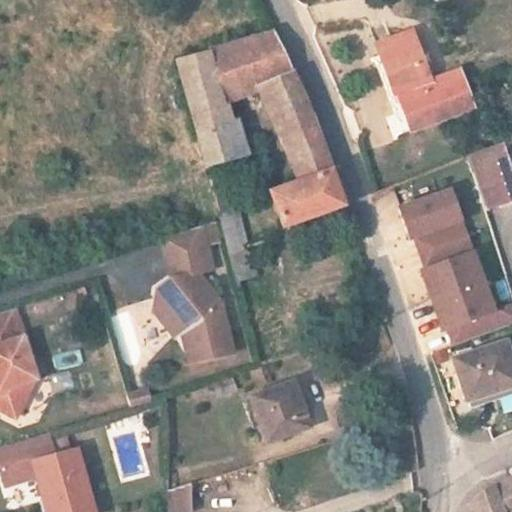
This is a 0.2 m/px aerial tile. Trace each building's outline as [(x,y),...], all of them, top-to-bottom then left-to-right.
[(374,41),(397,101),(406,98),(417,128),(473,107),(459,70),(429,82),(409,28),(374,41)] [(287,227),(292,226),(329,216),(346,210),(312,108),(267,36),(185,65),(226,269),(253,260),(249,238),(244,240),(225,155),(246,151),(239,105),(227,107),(224,89),(260,81),(287,142),(295,181),(279,186),(287,227)] [(474,154),(492,209),(511,200),(511,165),(503,141),(474,154)] [(450,188),(399,206),(406,227),(411,241),(417,239),(425,236),(430,250),(468,236),(450,188)] [(329,216),(292,226),(295,235),(304,239),(326,232),(331,223),(329,216)] [(205,225),(172,235),(180,276),(172,278),(157,287),(154,298),(180,331),(181,332),(188,331),(195,363),(231,356),(220,307),(221,305),(198,273),(214,270),(205,225)] [(180,276),(172,235),(164,238),(172,278),(180,276)] [(425,236),(417,239),(428,271),(436,268),(430,250),(425,236)] [(468,236),(430,250),(436,268),(428,271),(423,273),(428,285),(434,302),(485,283),(468,236)] [(485,283),(434,302),(441,321),(445,333),(451,331),(459,328),(465,345),(511,328),(511,302),(495,308),(485,283)] [(174,337),(180,331),(154,298),(151,309),(174,337)] [(38,382),(18,309),(0,314),(0,411),(15,420),(27,400),(23,386),(35,382),(38,382)] [(459,328),(451,331),(457,348),(465,345),(459,328)] [(188,365),(195,363),(188,331),(181,332),(188,365)] [(511,359),(506,343),(454,361),(467,402),(511,387),(511,359)] [(80,350),(54,353),(56,368),(82,365),(80,350)] [(27,400),(35,382),(23,386),(27,400)] [(311,427),(299,382),(256,394),(269,439),(311,427)] [(511,395),(498,397),(500,411),(511,409),(511,395)] [(32,462),(54,456),(47,432),(0,446),(0,474),(2,483),(35,475),(32,462)] [(90,511),(75,451),(54,456),(32,462),(35,475),(41,499),(47,497),(50,511),(90,511)] [(511,511),(511,470),(504,473),(468,491),(463,511),(511,511)] [(194,507),(193,481),(171,487),(171,507),(194,507)] [(50,511),(47,497),(41,499),(44,511),(50,511)]
